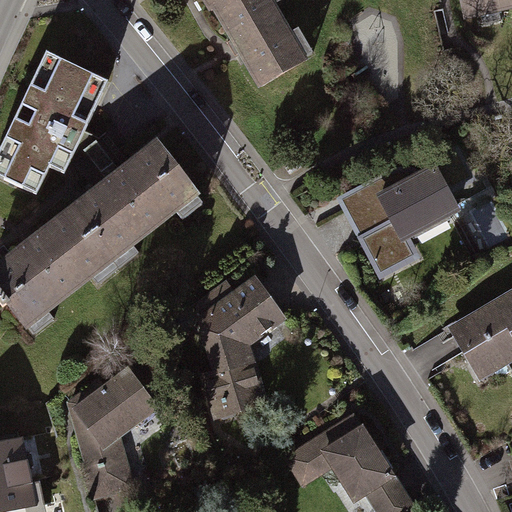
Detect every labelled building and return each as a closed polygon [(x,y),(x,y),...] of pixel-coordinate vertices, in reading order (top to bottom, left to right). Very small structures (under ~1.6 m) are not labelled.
[(277,0),(210,0),(260,84),(310,55),(277,0)] [(465,0),(468,9),(509,0),(465,0)] [(109,87),(46,61),(0,151),(0,190),(30,204),(46,180),(62,186),(109,87)] [(154,132),(0,250),(0,292),(27,328),(202,193),(154,132)] [(435,162),(370,198),(396,244),(460,208),(435,162)] [(287,323),(251,277),(192,314),(209,414),(265,405),(256,343),(287,323)] [(511,290),(449,326),(482,384),(511,366),(511,290)] [(125,364),(69,402),(87,498),(135,489),(124,434),(160,410),(125,364)] [(415,511),(358,414),(286,457),(303,486),(331,469),(350,502),(363,494),(373,511),(415,511)] [(20,426),(0,429),(0,499),(33,493),(20,426)]
